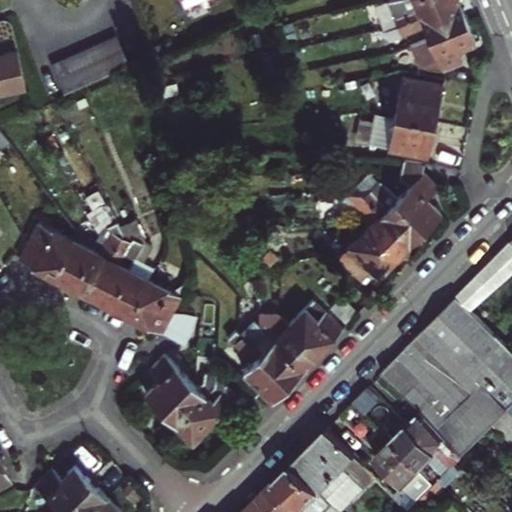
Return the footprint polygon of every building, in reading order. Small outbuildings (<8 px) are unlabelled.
[(180,0),(184,8),(203,0),(180,0)] [(397,15),(401,23),(458,0),(417,0),(420,6),(397,15)] [(428,23),(431,32),(471,19),(467,11),(462,0),(458,0),(401,23),(405,33),(428,23)] [(0,68),(26,63),(15,18),(0,21),(0,68)] [(476,32),(471,19),(433,35),(434,38),(441,54),(448,70),(468,62),(465,54),(469,44),(479,40),(476,32)] [(122,35),(109,41),(121,70),(135,64),(122,35)] [(434,38),(407,49),(413,65),(441,54),(434,38)] [(109,41),(96,47),(109,76),(121,70),(109,41)] [(96,47),(83,53),(96,81),(109,76),(96,47)] [(83,53),(70,59),(83,87),(96,81),(83,53)] [(70,59),(57,65),(70,93),(83,87),(70,59)] [(450,85),(408,75),(401,110),(442,118),(446,101),(450,85)] [(379,142),(434,154),(438,137),(442,118),(401,110),(397,125),(384,122),(379,142)] [(421,174),(413,166),(393,185),(402,194),(431,224),(441,214),(447,208),(438,198),(437,188),(442,184),(427,168),(421,174)] [(425,230),(431,224),(402,194),(394,202),(377,184),(370,191),(417,238),(425,230)] [(361,200),(379,218),(372,225),(401,254),(410,245),(417,238),(370,191),(361,200)] [(0,210),(0,233),(11,222),(0,210)] [(50,224),(40,220),(35,230),(44,235),(50,224)] [(37,267),(53,275),(73,236),(50,224),(44,235),(35,230),(21,258),(37,267)] [(373,257),(386,269),(391,264),(401,254),(372,225),(350,247),(366,264),(373,257)] [(103,251),(92,246),(72,285),(83,291),(91,295),(122,235),(113,231),(103,251)] [(122,235),(91,295),(101,300),(109,304),(129,266),(121,261),(132,240),(122,235)] [(72,285),(92,246),(73,236),(53,275),(61,279),(65,281),(72,285)] [(511,237),(463,287),(482,306),(511,275),(511,237)] [(148,275),(129,266),(109,304),(120,309),(129,314),(148,275)] [(148,275),(129,314),(145,322),(168,334),(184,302),(179,299),(182,293),(148,275)] [(511,335),(500,323),(482,306),(463,287),(433,318),(496,382),(511,397),(511,335)] [(319,295),(296,319),(325,348),(336,337),(349,325),(348,324),(352,320),(349,317),(362,305),(348,291),(331,307),(319,295)] [(185,342),(196,308),(184,302),(168,334),(185,342)] [(270,323),(310,363),(319,354),(325,348),(296,319),(283,307),(265,314),(270,323)] [(304,370),(310,363),(270,323),(263,316),(247,331),(294,380),(304,370)] [(469,447),(479,437),(499,416),(501,414),(482,396),(496,382),(433,318),(418,333),(396,355),(388,364),(427,404),(469,447)] [(287,387),(294,380),(247,331),(243,326),(226,343),(278,397),(287,387)] [(160,379),(147,392),(156,401),(164,409),(194,379),(169,353),(151,370),(160,379)] [(209,394),(194,379),(164,409),(173,418),(180,425),(209,394)] [(372,404),(385,391),(373,379),(368,384),(360,392),(372,404)] [(222,381),(217,386),(209,394),(180,425),(188,432),(195,439),(238,397),(222,381)] [(511,403),(511,397),(496,382),(482,396),(501,414),(511,403)] [(511,403),(501,414),(499,416),(511,428),(511,403)] [(469,447),(427,404),(415,416),(458,458),(462,454),(469,447)] [(458,458),(415,416),(399,431),(429,461),(442,474),(458,458)] [(360,465),(353,458),(362,449),(333,420),(313,440),(308,445),(298,455),(328,486),(332,491),(360,465)] [(422,467),(429,461),(399,431),(386,444),(372,459),(415,501),(435,481),(422,467)] [(0,487),(14,480),(6,464),(0,453),(0,487)] [(289,464),(281,473),(310,502),(317,508),(321,505),(314,498),(328,486),(298,455),(289,464)] [(77,464),(63,478),(53,469),(38,484),(65,510),(94,481),(86,473),(77,464)] [(272,483),(263,491),(284,511),(300,511),(310,502),(281,473),(272,483)] [(102,488),(94,481),(65,510),(61,511),(91,511),(108,495),(102,488)] [(284,511),(263,491),(256,499),(246,509),(249,511),(284,511)] [(122,511),(124,510),(118,504),(108,495),(91,511),(122,511)]
